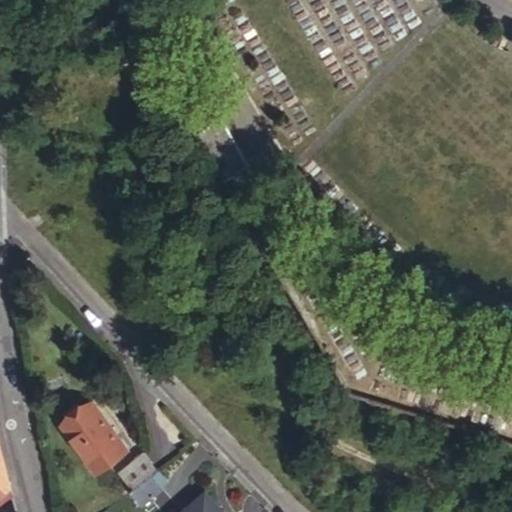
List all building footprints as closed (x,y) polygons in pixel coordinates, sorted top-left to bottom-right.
[(224,111),(199,122),(220,170),(245,159),(224,111)] [(123,447),(88,400),(58,422),(93,469),(123,447)] [(0,450),(0,505),(13,495),(8,478),(4,464),(0,450)] [(156,468),(144,450),(118,472),(133,490),(156,468)] [(163,477),(156,468),(133,490),(130,492),(139,504),(159,486),(156,483),(163,477)] [(227,511),(204,488),(186,505),(191,511),(227,511)]
